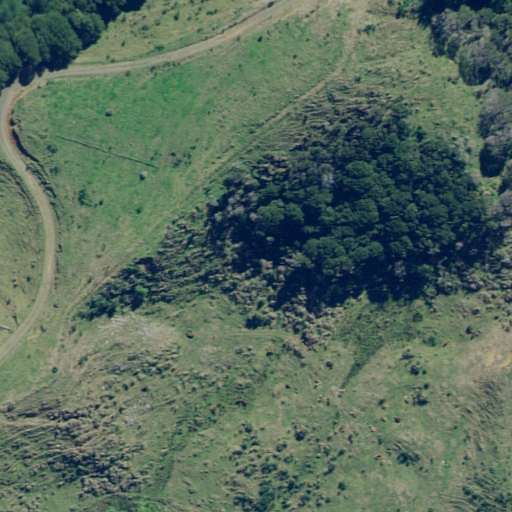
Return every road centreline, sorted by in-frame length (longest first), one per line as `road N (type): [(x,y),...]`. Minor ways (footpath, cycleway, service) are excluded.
road 1 (track): [(0,122),(21,97),(138,70),(264,0)]
road 2 (track): [(0,362),(28,319),(47,202),(0,149)]
